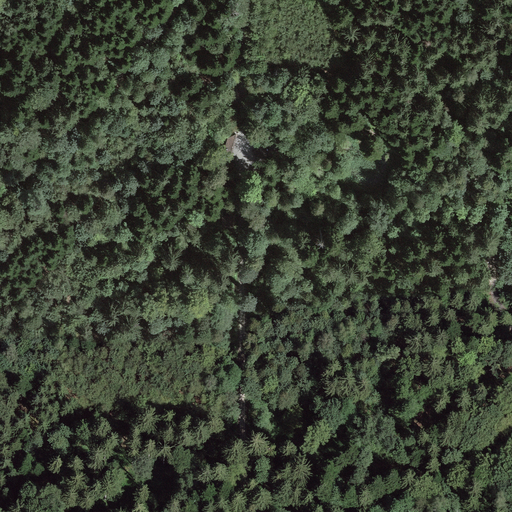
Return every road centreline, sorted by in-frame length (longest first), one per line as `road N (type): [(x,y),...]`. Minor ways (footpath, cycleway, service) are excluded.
road 1 (track): [(242,0),(243,511)]
road 2 (track): [(0,192),(184,0)]
road 3 (track): [(511,187),(494,237),(493,272),(511,331)]
